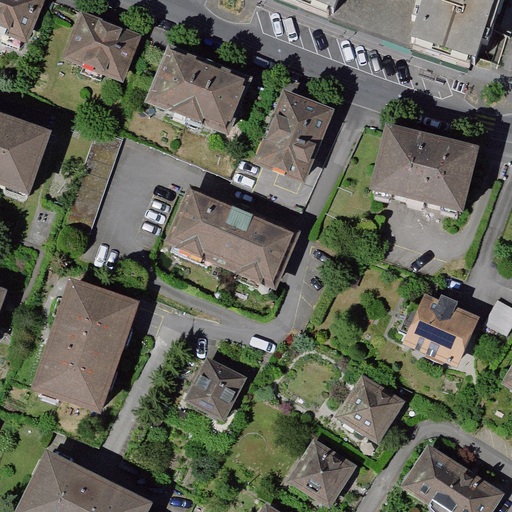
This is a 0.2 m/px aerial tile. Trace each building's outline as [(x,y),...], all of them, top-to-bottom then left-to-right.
[(45,0),(0,0),(0,32),(28,44),(45,0)] [(283,0),(336,20),(343,0),(283,0)] [(431,0),(343,0),(336,20),(415,47),(431,0)] [(431,0),(415,47),(480,69),(503,0),(431,0)] [(144,36),(82,11),(63,59),(124,84),(144,36)] [(145,104),(230,138),(253,80),(168,46),(145,104)] [(305,186),(336,111),(291,93),(261,168),(305,186)] [(61,142),(0,119),(0,191),(38,205),(61,142)] [(485,153),(390,129),(373,195),(469,220),(485,153)] [(64,228),(90,237),(124,139),(98,130),(64,228)] [(302,238),(193,191),(170,246),(278,293),(302,238)] [(101,417),(140,303),(68,278),(29,392),(101,417)] [(0,291),(0,343),(16,297),(0,291)] [(429,296),(407,346),(462,370),(484,320),(461,310),(464,304),(446,297),(443,302),(429,296)] [(511,337),(511,308),(501,302),(487,327),(511,340),(511,337)] [(227,424),(249,380),(209,360),(187,405),(227,424)] [(366,377),(338,420),(382,448),(409,404),(366,377)] [(318,442),(290,485),(332,511),(333,511),(361,470),(318,442)] [(433,447),(405,490),(438,511),(500,511),(510,498),(433,447)] [(44,454),(15,511),(150,511),(154,506),(44,454)]
